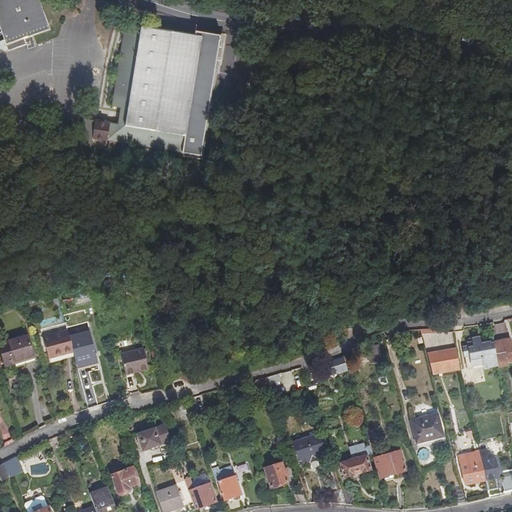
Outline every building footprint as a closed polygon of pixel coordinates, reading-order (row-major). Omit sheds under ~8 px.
[(0,47),(9,45),(11,45),(27,39),(30,50),(38,48),(34,37),(51,31),(40,0),(0,0),(0,18),(5,32),(0,33),(0,47)] [(195,36),(126,25),(113,108),(122,109),(120,126),(96,122),(94,139),(201,156),(219,35),(196,31),(195,36)] [(48,359),(61,355),(72,353),(70,342),(67,331),(42,337),(48,359)] [(28,338),(0,344),(0,350),(5,369),(34,361),(28,338)] [(84,339),(70,342),(72,353),(76,367),(90,363),(91,365),(97,364),(96,361),(90,340),(85,341),(84,339)] [(497,365),(493,342),(489,342),(489,340),(483,342),(484,344),(480,345),(479,339),(472,340),(473,343),(468,344),(468,348),(463,349),(465,358),(470,356),(472,368),(482,366),(483,368),(483,370),(489,369),(489,367),(497,365)] [(508,340),(493,342),(497,365),(511,363),(508,340)] [(367,352),(378,350),(376,342),(365,345),(367,352)] [(456,349),(439,352),(443,373),(461,369),(456,349)] [(381,358),(378,350),(367,352),(368,361),(381,358)] [(137,372),(146,369),(141,351),(119,356),(124,377),(138,374),(137,372)] [(439,352),(426,355),(431,376),(443,373),(439,352)] [(470,356),(465,358),(467,371),(483,368),(482,366),(472,368),(470,356)] [(336,369),(345,368),(343,360),(334,362),(336,369)] [(97,366),(97,364),(91,365),(90,363),(76,367),(77,371),(97,366)] [(434,414),(409,421),(414,443),(440,436),(434,414)] [(168,440),(162,424),(135,433),(141,449),(168,440)] [(317,432),(292,440),(299,463),(325,455),(317,432)] [(352,458),(337,462),(342,476),(368,469),(364,454),(363,455),(362,453),(366,452),(364,446),(360,447),(360,445),(349,448),(352,458)] [(429,447),(417,448),(418,462),(430,461),(429,447)] [(484,479),(486,489),(496,487),(491,466),(494,465),(492,453),(485,455),(484,447),(477,448),(478,449),(484,479)] [(484,479),(478,449),(457,454),(463,483),(484,479)] [(397,450),(370,456),(375,477),(402,470),(397,450)] [(280,462),(264,467),(269,487),(286,481),(284,476),(287,474),(285,467),(282,468),(280,462)] [(121,472),(109,476),(117,495),(128,491),(127,487),(136,484),(131,468),(128,469),(127,467),(121,469),(121,472)] [(215,467),(209,469),(214,484),(217,483),(223,502),(231,499),(232,503),(238,502),(237,498),(239,497),(232,478),(220,482),(215,467)] [(219,476),(231,474),(229,467),(218,469),(219,476)] [(511,472),(500,475),(503,492),(511,490),(511,472)] [(186,475),(180,476),(191,507),(192,508),(213,501),(206,481),(190,487),(186,475)] [(154,492),(161,511),(170,511),(170,509),(181,505),(174,485),(154,492)] [(347,485),(338,488),(343,503),(353,504),(347,485)] [(451,487),(455,504),(465,501),(460,485),(451,487)] [(293,490),(298,503),(308,502),(303,487),(293,490)] [(94,506),(96,511),(116,511),(107,488),(89,495),(94,506)] [(343,503),(338,488),(331,490),(335,503),(343,503)] [(23,504),(22,506),(24,511),(47,511),(46,508),(41,498),(39,497),(32,500),(31,502),(30,501),(23,504)]
